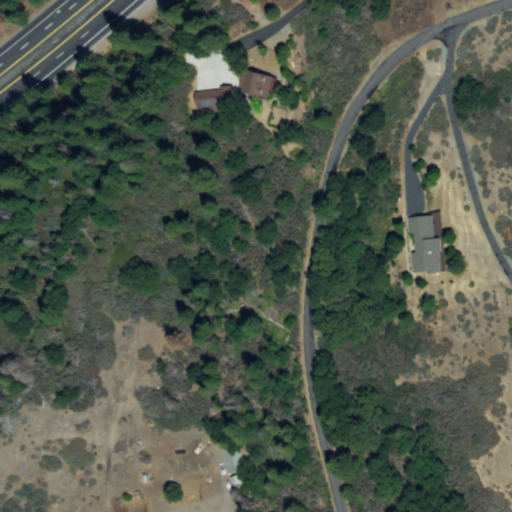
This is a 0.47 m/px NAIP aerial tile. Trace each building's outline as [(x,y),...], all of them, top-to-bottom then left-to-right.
[(269,99),(241,92),(246,71),(274,78),(269,99)] [(198,110),(196,94),(233,88),(235,105),(198,110)] [(434,217),(436,240),(443,240),(444,252),(442,253),(443,271),(414,272),(413,254),(417,254),(416,232),(411,232),(411,218),(434,217)] [(231,473),(222,449),(235,444),(244,468),(231,473)] [(232,479),(241,476),(245,485),(236,489),(232,479)]
